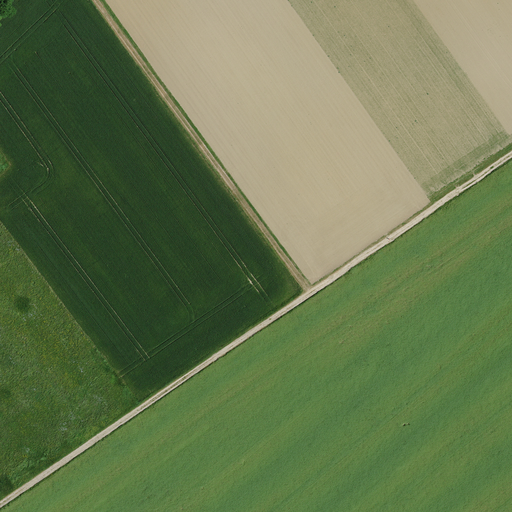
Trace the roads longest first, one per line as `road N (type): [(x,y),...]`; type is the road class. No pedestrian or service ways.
road 1 (track): [(0,504),(511,154)]
road 2 (track): [(311,293),(93,0)]
